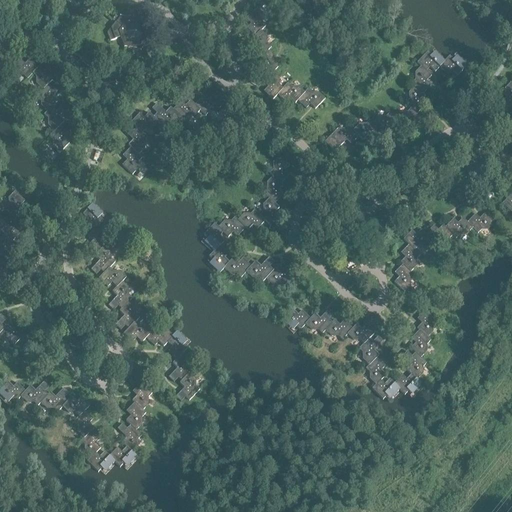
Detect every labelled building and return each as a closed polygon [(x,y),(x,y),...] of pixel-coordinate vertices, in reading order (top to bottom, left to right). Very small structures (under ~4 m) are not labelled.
[(247,29),(255,37),(261,32),(266,26),(262,23),(262,16),(255,10),(246,20),(248,22),(249,20),(253,23),(247,29)] [(148,52),(154,44),(152,46),(147,42),(151,38),(152,39),(152,37),(151,37),(146,23),(146,22),(145,22),(130,20),(129,19),(128,19),(115,17),(112,21),(115,24),(111,29),(115,40),(120,38),(124,47),(124,48),(124,49),(125,48),(140,51),(141,51),(141,50),(143,48),(148,52)] [(252,51),(260,59),(267,51),(268,52),(271,48),(267,45),(267,38),(261,32),(255,37),(251,42),(253,43),(254,42),(258,45),(252,51)] [(260,59),(258,61),(260,63),(261,61),(264,64),(258,71),(267,79),(272,73),(273,73),(278,68),(274,64),(274,57),(268,52),(267,51),(260,59)] [(417,64),(421,68),(421,67),(426,72),(432,66),(435,69),(433,71),(435,73),(439,68),(444,62),(438,57),(431,57),(427,53),(417,64)] [(18,62),(17,62),(9,54),(3,61),(0,57),(2,56),(0,54),(0,70),(3,70),(7,74),(10,70),(18,62)] [(449,57),(444,62),(439,68),(448,76),(454,70),(457,73),(455,75),(457,77),(467,67),(460,60),(453,61),(449,57)] [(20,60),(17,62),(18,62),(10,70),(17,76),(23,76),(27,80),(32,74),(38,69),(37,68),(29,60),(23,67),(20,64),(22,62),(20,60)] [(38,69),(32,74),(36,78),(36,84),(42,90),(42,91),(48,85),(52,81),(50,79),(48,81),(45,78),(51,71),(46,67),(42,63),(37,68),(38,69)] [(411,84),(415,87),(423,95),(423,94),(431,86),(424,80),(427,77),(429,79),(431,77),(426,72),(421,67),(421,68),(415,74),(415,81),(411,84)] [(108,72),(108,82),(130,82),(130,72),(108,72)] [(279,79),(273,73),(272,73),(267,79),(263,83),(265,85),(266,83),(270,86),(264,92),(272,101),(277,95),(283,90),(282,89),(279,86),(279,79)] [(503,103),(511,111),(511,110),(511,83),(502,93),(504,95),(506,93),(509,96),(503,103)] [(42,90),(37,96),(41,100),(41,107),(47,112),(47,113),(55,105),(57,103),(55,101),(53,103),(50,100),(61,89),(56,84),(51,89),(48,85),(42,91),(42,90)] [(295,104),(297,102),(297,101),(305,94),(304,93),(298,87),(291,88),(287,84),(282,89),(283,90),(277,95),(286,103),(292,97),(295,100),(293,102),(295,104)] [(416,115),(417,114),(425,106),(418,100),(421,97),(423,99),(425,97),(423,94),(423,95),(415,87),(409,94),(409,101),(405,104),(411,109),(416,115)] [(297,101),(297,102),(306,110),(312,103),(315,106),(313,108),(315,110),(325,100),(318,94),(311,94),(307,90),(304,93),(305,94),(297,101)] [(195,106),(200,111),(205,117),(209,113),(216,113),(222,106),(212,96),(210,98),(212,100),(209,103),(203,97),(195,106)] [(173,111),(180,118),(180,119),(183,122),(187,118),(192,118),(194,118),(200,111),(195,106),(192,103),(190,101),(188,103),(190,105),(187,108),(181,102),(173,111)] [(63,113),(55,105),(47,113),(47,112),(44,116),(48,119),(48,126),(54,132),(60,127),(64,122),(62,120),(60,122),(57,119),(63,113)] [(156,105),(152,110),(156,114),(153,118),(159,123),(158,124),(164,129),(168,125),(174,125),(180,119),(180,118),(173,111),(171,109),(169,111),(170,112),(168,115),(161,109),(156,105)] [(400,113),(395,119),(394,119),(400,125),(404,129),(406,127),(404,125),(407,122),(414,128),(422,120),(417,114),(416,115),(411,109),(407,113),(400,113)] [(139,114),(131,123),(136,128),(137,128),(142,134),(142,133),(146,130),(153,130),(158,124),(159,123),(153,118),(149,114),(147,116),(149,117),(146,120),(139,114)] [(394,119),(395,119),(389,114),(386,118),(379,118),(373,124),(372,125),(380,132),(382,134),(384,132),(383,130),(386,127),(392,133),(400,125),(394,119)] [(359,125),(353,131),(359,137),(358,137),(363,141),(365,139),(363,137),(366,134),(372,140),(380,132),(372,125),(373,124),(369,121),(366,125),(359,125)] [(337,130),(331,136),(324,144),(334,153),(343,144),(341,142),(344,139),(350,145),(358,137),(359,137),(353,131),(348,126),(344,130),(337,130)] [(54,132),(49,137),(53,141),(53,148),(59,154),(69,144),(67,142),(65,144),(62,141),(68,135),(60,127),(54,132)] [(128,127),(124,132),(128,137),(135,143),(132,146),(130,144),(128,146),(130,148),(131,148),(138,156),(139,155),(144,149),(144,142),(148,139),(142,133),(142,134),(137,128),(136,128),(133,132),(128,127)] [(124,164),(122,166),(132,176),(138,169),(138,162),(142,158),(139,155),(138,156),(131,148),(130,148),(122,157),(129,163),(126,166),(124,164)] [(273,170),(269,174),(272,177),(273,177),(281,185),(281,184),(289,176),(282,170),(285,167),(287,169),(289,167),(279,157),(273,164),(273,170)] [(267,190),(263,194),(269,199),(274,205),(275,204),(283,196),(276,190),(279,187),(281,189),(283,186),(281,184),(281,185),(273,177),(272,177),(267,183),(267,184),(267,190)] [(8,206),(5,210),(7,212),(10,215),(11,215),(16,220),(24,212),(24,211),(18,205),(21,202),(23,204),(25,202),(15,192),(8,199),(8,206)] [(511,196),(503,205),(511,213),(511,196)] [(260,216),(259,216),(265,221),(265,222),(270,227),(279,218),(272,212),(275,209),(277,211),(279,209),(275,204),(274,205),(269,199),(263,206),(263,212),(263,213),(260,216)] [(85,212),(83,215),(85,217),(86,215),(89,218),(83,224),(92,232),(97,227),(98,227),(103,222),(99,218),(98,212),(98,211),(92,205),(85,212)] [(238,221),(245,229),(248,231),(249,229),(248,227),(251,224),(257,230),(265,222),(265,221),(259,216),(260,216),(255,212),(254,211),(253,212),(251,215),(244,215),(238,221)] [(472,229),(478,234),(481,231),(488,230),(494,224),(484,214),(483,216),(484,218),(481,221),(475,215),(467,223),(467,224),(472,229)] [(5,228),(1,232),(4,235),(12,242),(16,239),(20,243),(25,238),(20,234),(14,228),(17,224),(19,226),(21,224),(16,220),(11,215),(10,215),(4,221),(5,228)] [(218,228),(223,233),(228,238),(230,236),(228,234),(231,231),(237,237),(245,229),(238,221),(235,218),(231,222),(224,222),(218,228)] [(453,220),(445,228),(453,236),(452,236),(456,239),(459,235),(466,235),(472,229),(467,224),(467,223),(463,219),(461,221),(462,223),(459,226),(453,220)] [(214,224),(204,235),(208,239),(208,246),(214,252),(220,246),(220,247),(224,242),(222,240),(220,242),(217,239),(223,233),(218,228),(214,224)] [(433,227),(425,235),(431,241),(436,246),(440,242),(447,242),(452,236),(453,236),(445,228),(443,226),(441,228),(443,230),(440,233),(433,227)] [(88,246),(84,251),(89,256),(93,251),(97,254),(104,247),(105,247),(108,244),(104,240),(104,233),(98,227),(97,227),(92,232),(87,237),(90,239),(91,237),(94,240),(88,246)] [(403,240),(409,246),(409,245),(414,251),(415,251),(418,247),(425,247),(431,241),(425,235),(421,231),(419,233),(421,235),(418,238),(412,232),(403,240)] [(15,244),(12,242),(4,235),(0,239),(0,256),(0,257),(1,257),(6,262),(14,253),(8,247),(11,244),(13,246),(15,244)] [(400,263),(402,266),(403,265),(410,273),(411,273),(416,267),(416,260),(420,256),(415,251),(414,251),(409,245),(409,246),(401,254),(407,260),(404,263),(402,261),(400,263)] [(214,252),(209,257),(213,261),(213,268),(219,274),(224,270),(223,270),(229,264),(227,262),(225,264),(222,261),(228,255),(220,247),(220,246),(214,252)] [(95,266),(91,271),(96,275),(100,271),(104,274),(109,269),(115,263),(111,260),(111,253),(105,247),(104,247),(97,254),(95,256),(97,258),(98,257),(101,260),(95,266)] [(229,264),(223,270),(224,270),(230,276),(237,275),(241,279),(246,273),(251,268),(251,267),(247,264),(252,259),(247,255),(242,260),(236,266),(233,263),(235,261),(233,259),(229,264)] [(0,282),(2,284),(10,276),(4,270),(7,266),(9,268),(11,266),(6,262),(1,257),(0,257),(0,282)] [(251,268),(246,273),(252,279),(259,279),(263,283),(266,280),(266,279),(273,272),(273,271),(269,268),(274,263),(269,259),(264,263),(258,270),(255,267),(257,265),(255,263),(251,267),(251,268)] [(398,283),(396,281),(394,283),(404,293),(410,286),(410,280),(414,276),(411,273),(410,273),(403,265),(402,266),(394,274),(401,280),(398,283)] [(113,272),(109,269),(104,274),(98,280),(107,288),(113,282),(116,285),(115,286),(116,288),(122,282),(122,283),(126,278),(120,272),(113,272)] [(273,272),(266,279),(266,280),(272,285),(279,285),(283,289),(293,278),(284,270),(278,276),(275,273),(277,271),(275,269),(273,271),(273,272)] [(113,302),(108,307),(113,311),(118,307),(121,310),(129,302),(132,299),(128,295),(128,289),(122,283),(122,282),(116,288),(112,292),(114,294),(116,292),(119,295),(113,302)] [(135,308),(129,302),(121,310),(119,312),(121,314),(123,312),(126,315),(120,321),(128,329),(129,329),(134,324),(139,319),(136,315),(135,308)] [(292,311),(282,321),(289,327),(296,327),(300,331),(305,325),(310,320),(310,319),(302,312),(295,318),(292,315),(294,313),(292,311)] [(310,320),(305,325),(311,331),(318,331),(322,335),(325,331),(332,324),(332,323),(329,320),(333,315),(328,311),(324,315),(317,322),(314,319),(316,317),(314,315),(310,319),(310,320)] [(419,327),(417,329),(419,332),(419,331),(427,339),(433,333),(433,326),(437,322),(426,311),(417,320),(423,326),(420,329),(419,327)] [(332,324),(325,331),(331,337),(338,337),(342,341),(347,335),(352,330),(352,329),(344,322),(338,328),(334,325),(336,323),(334,321),(332,323),(332,324)] [(127,338),(122,343),(127,348),(132,343),(138,337),(141,340),(139,342),(141,344),(146,339),(151,333),(145,327),(138,327),(134,324),(129,329),(128,329),(123,335),(127,338)] [(352,330),(347,335),(353,341),(360,341),(364,344),(364,345),(369,339),(374,334),(366,326),(360,332),(356,329),(358,327),(356,325),(352,329),(352,330)] [(5,329),(0,333),(0,339),(4,343),(10,343),(13,345),(21,353),(32,342),(23,334),(16,327),(10,333),(7,330),(9,328),(7,326),(4,329),(5,329)] [(156,327),(151,333),(146,339),(154,347),(160,341),(163,344),(162,345),(164,347),(168,343),(173,337),(167,331),(160,331),(156,327)] [(412,347),(411,349),(415,354),(415,353),(421,359),(421,358),(427,352),(427,345),(430,342),(427,339),(419,331),(419,332),(411,340),(417,346),(414,349),(412,347)] [(168,343),(169,345),(171,343),(174,346),(168,352),(177,360),(182,354),(182,355),(188,349),(183,345),(183,339),(177,332),(173,337),(168,343)] [(364,344),(359,350),(362,353),(363,360),(369,366),(376,359),(379,357),(376,355),(375,357),(372,354),(378,347),(382,342),(377,338),(373,342),(369,339),(364,345),(364,344)] [(407,352),(402,357),(407,362),(413,368),(410,371),(409,369),(407,371),(411,376),(417,381),(423,374),(423,368),(426,364),(421,358),(421,359),(415,353),(415,354),(412,357),(407,352)] [(173,374),(169,379),(174,383),(178,379),(182,382),(189,374),(190,374),(192,372),(193,371),(192,370),(189,367),(189,360),(182,355),(182,354),(177,360),(172,364),(174,366),(176,364),(179,367),(173,374)] [(369,366),(365,369),(369,373),(369,380),(376,386),(380,381),(381,381),(386,376),(383,374),(382,376),(379,373),(385,367),(376,359),(369,366)] [(180,393),(176,398),(181,403),(185,398),(189,402),(192,399),(200,391),(196,387),(196,380),(192,376),(190,374),(189,374),(182,382),(179,384),(182,386),(183,384),(186,387),(180,393)] [(394,385),(399,390),(405,395),(409,391),(416,391),(422,385),(417,381),(411,376),(410,377),(411,379),(408,382),(402,376),(394,385)] [(376,386),(372,390),(383,400),(387,396),(394,396),(399,390),(394,385),(390,380),(388,382),(389,384),(386,387),(381,381),(380,381),(376,386)] [(0,391),(0,395),(4,399),(5,399),(11,399),(15,403),(20,398),(25,392),(17,384),(11,390),(8,387),(10,385),(8,383),(0,391)] [(25,392),(20,398),(27,404),(34,403),(37,407),(40,404),(48,396),(47,396),(44,393),(49,388),(44,383),(39,388),(33,394),(30,391),(32,389),(30,387),(25,392)] [(132,402),(134,404),(142,411),(143,411),(148,405),(148,398),(152,394),(141,384),(133,393),(139,399),(136,402),(134,400),(132,402)] [(48,396),(40,404),(46,410),(53,410),(57,413),(62,408),(67,402),(64,399),(69,394),(63,389),(53,400),(50,397),(52,396),(50,394),(47,396),(48,396)] [(67,402),(62,408),(68,414),(75,414),(79,417),(84,412),(85,412),(90,407),(86,403),(81,398),(75,404),(72,401),(73,400),(71,398),(67,402)] [(126,422),(130,426),(131,426),(136,431),(142,425),(142,418),(146,414),(143,411),(142,411),(134,404),(126,412),(132,418),(130,422),(128,420),(126,422)] [(78,433),(84,439),(91,431),(92,432),(94,429),(92,427),(90,429),(87,426),(93,420),(85,412),(84,412),(79,417),(74,422),(77,426),(78,433)] [(122,425),(118,430),(122,435),(129,441),(126,444),(124,442),(122,444),(126,448),(127,448),(132,454),(132,453),(138,447),(138,440),(142,436),(136,431),(131,426),(130,426),(127,430),(122,425)] [(84,439),(81,442),(84,446),(85,453),(91,459),(96,454),(101,449),(99,447),(97,449),(94,446),(100,440),(92,432),(91,431),(84,439)] [(109,457),(115,463),(114,463),(120,468),(124,464),(131,464),(137,458),(134,455),(132,453),(132,454),(127,448),(126,448),(125,450),(127,452),(124,455),(117,449),(109,457)] [(91,459),(87,462),(91,466),(98,473),(102,469),(109,469),(114,463),(115,463),(109,457),(105,453),(103,455),(105,456),(102,460),(96,454),(91,459)]
